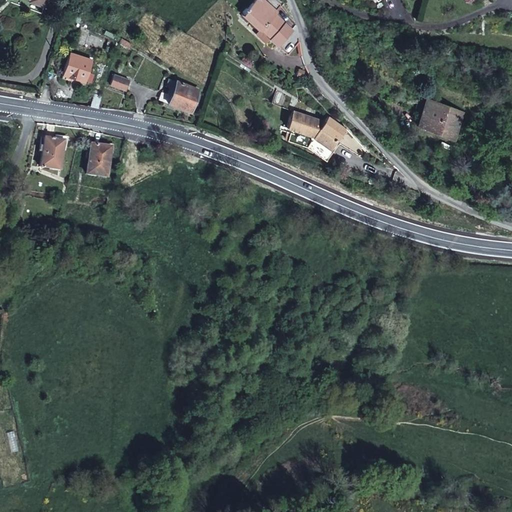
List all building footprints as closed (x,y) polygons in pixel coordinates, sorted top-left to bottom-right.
[(280,42),(289,52),(300,40),(292,31),(293,29),(277,12),(278,11),(277,10),(274,7),(279,3),(276,0),(252,0),(241,14),(258,31),(263,27),(271,35),(268,38),(276,46),(278,45),(280,42)] [(129,48),(131,43),(121,37),(118,42),(129,48)] [(287,54),(289,52),(280,42),(278,45),(287,54)] [(90,60),(69,53),(62,76),(66,77),(67,74),(89,81),(92,73),(87,71),(90,60)] [(129,79),(113,74),(110,84),(125,90),(129,79)] [(165,86),(168,88),(171,89),(175,79),(169,77),(165,86)] [(199,89),(175,79),(171,89),(169,94),(166,102),(190,112),(199,89)] [(159,99),(166,102),(169,94),(166,93),(162,91),(159,99)] [(94,92),(90,105),(98,107),(102,95),(94,92)] [(416,125),(419,127),(430,100),(427,99),(416,125)] [(430,100),(419,127),(451,139),(461,112),(430,100)] [(312,137),(333,151),(339,143),(336,140),(344,128),(327,116),(323,121),(292,110),(287,127),(290,128),(313,136),(312,137)] [(326,161),(333,151),(312,137),(313,136),(290,128),(286,140),(305,146),(326,161)] [(58,145),(42,142),(38,172),(54,174),(58,145)] [(103,153),(85,149),(81,179),(99,182),(103,153)]
